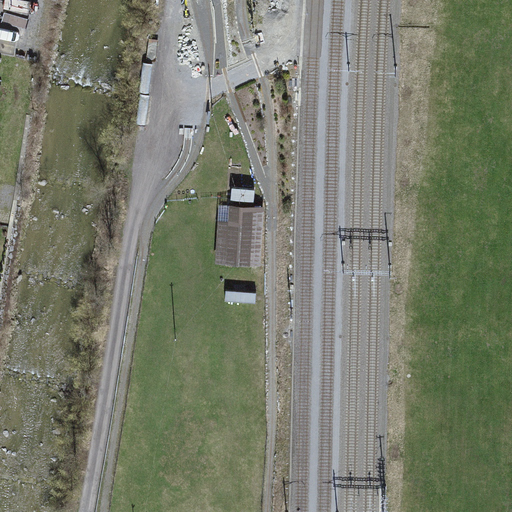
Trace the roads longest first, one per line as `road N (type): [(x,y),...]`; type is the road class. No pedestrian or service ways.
road 1 (track): [(90,511),(130,233),(169,85)]
road 2 (track): [(169,85),(228,80),(267,56),(287,0)]
